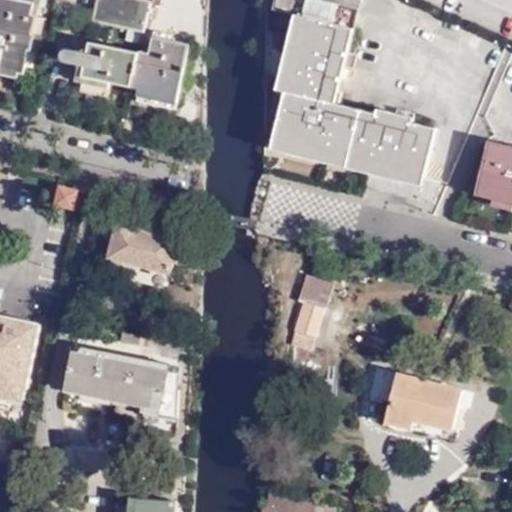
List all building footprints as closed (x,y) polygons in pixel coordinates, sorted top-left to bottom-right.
[(27,38),(34,1),(26,0),(0,0),(0,74),(19,79),(25,50),(35,52),(37,40),(27,38)] [(95,0),(91,22),(127,29),(145,33),(152,0),(95,0)] [(293,155),(405,182),(407,173),(427,178),(439,129),(337,105),(361,5),(361,0),(276,0),(274,11),(297,17),(279,91),(287,93),(276,140),(295,146),(293,155)] [(125,39),(143,43),(145,33),(127,29),(125,39)] [(150,52),(141,50),(140,52),(133,87),(141,89),(140,95),(181,104),(193,46),(153,38),(150,52)] [(89,53),(87,64),(84,78),(111,83),(133,87),(140,52),(91,43),(90,49),(89,53)] [(64,59),(87,64),(89,53),(83,52),(84,51),(70,49),(65,52),(64,59)] [(108,98),(111,83),(84,78),(81,92),(108,98)] [(480,195),(495,198),(511,202),(511,147),(492,143),(480,195)] [(75,205),(79,189),(62,185),(58,201),(75,205)] [(511,202),(495,198),(494,206),(511,210),(511,202)] [(178,238),(119,223),(111,257),(171,272),(178,238)] [(318,339),(335,284),(309,275),(301,302),(304,303),(295,333),(318,339)] [(0,391),(28,397),(44,322),(0,312),(0,391)] [(191,348),(192,341),(165,336),(164,344),(191,348)] [(171,368),(74,349),(65,390),(83,393),(84,388),(162,405),(162,410),(179,414),(181,386),(169,383),(171,368)] [(418,421),(456,431),(466,391),(399,374),(386,422),(416,430),(418,421)] [(454,439),(456,431),(418,421),(416,430),(454,439)] [(264,507),(262,511),(297,511),(301,496),(272,487),(268,508),(264,507)] [(170,511),(172,499),(132,496),(130,511),(170,511)] [(315,511),(318,501),(301,496),(297,511),(315,511)] [(342,511),(344,509),(318,501),(315,511),(342,511)]
